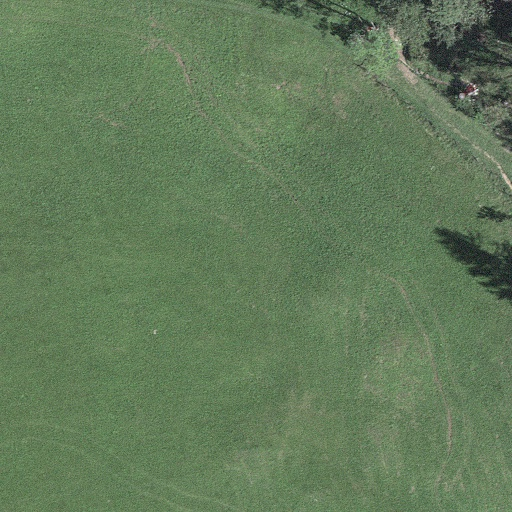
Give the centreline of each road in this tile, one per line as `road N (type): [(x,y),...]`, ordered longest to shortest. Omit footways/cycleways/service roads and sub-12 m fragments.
road 1 (track): [(234,0),(349,36),(400,73)]
road 2 (track): [(508,168),(400,73)]
